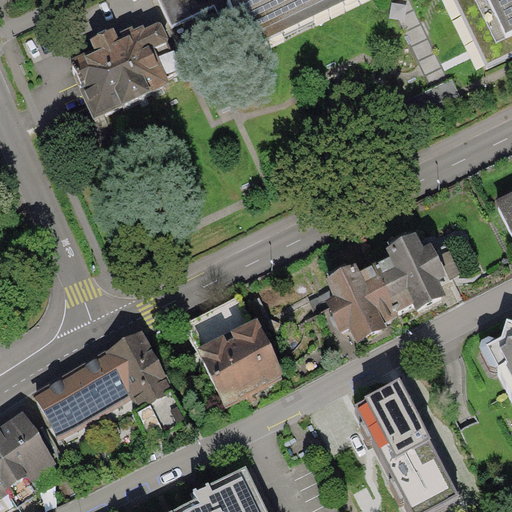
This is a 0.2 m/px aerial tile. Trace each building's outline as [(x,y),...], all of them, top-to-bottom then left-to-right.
[(160,0),(172,25),(215,5),(222,20),(235,14),(228,0),(160,0)] [(511,0),(228,0),(235,14),(250,44),(342,0),(458,0),(488,63),(511,51),(511,0)] [(82,52),(72,57),(85,85),(79,88),(93,118),(170,82),(153,46),(169,39),(160,20),(146,27),(144,23),(134,28),(133,25),(116,32),(114,28),(89,39),(95,51),(84,56),(82,52)] [(461,100),(451,79),(360,124),(370,144),(461,100)] [(511,191),(495,200),(511,232),(511,191)] [(374,265),(398,312),(414,304),(417,309),(446,295),(438,279),(446,275),(430,244),(423,248),(415,233),(386,248),(391,256),(374,265)] [(449,250),(440,254),(451,278),(460,273),(449,250)] [(399,314),(398,312),(374,265),(360,271),(356,263),(325,278),(331,290),(334,296),(326,300),(330,308),(341,331),(350,327),(357,342),(387,327),(385,322),(399,314)] [(334,296),(331,290),(308,301),(316,315),(330,308),(326,300),(334,296)] [(252,396),(287,378),(257,318),(252,320),(239,295),(183,324),(226,408),(252,396)] [(501,336),(487,343),(511,390),(511,319),(506,318),(501,336)] [(142,330),(106,351),(132,399),(139,410),(175,390),(142,330)] [(132,399),(106,351),(69,372),(97,419),(132,399)] [(69,372),(33,393),(61,440),(97,419),(69,372)] [(366,399),(356,404),(412,511),(425,511),(459,494),(430,438),(432,438),(400,377),(382,387),(364,396),(366,399)] [(23,413),(0,428),(0,511),(7,511),(37,493),(29,482),(57,463),(23,413)] [(201,505),(187,511),(268,511),(246,466),(210,484),(208,482),(201,486),(193,489),(201,505)]
